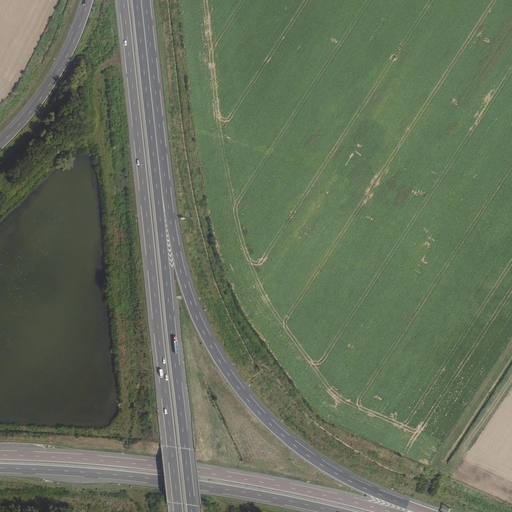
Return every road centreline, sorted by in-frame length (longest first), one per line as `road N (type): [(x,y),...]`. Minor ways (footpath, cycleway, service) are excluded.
road 1 (motorway): [(122,0),(175,511)]
road 2 (motorway): [(422,511),(320,463),(241,392),(192,307),(159,173)]
road 3 (motorway): [(392,511),(214,473),(0,454)]
road 4 (motorway): [(190,511),(159,173)]
road 5 (motorway): [(0,468),(162,480),(335,511)]
road 6 (motorway): [(159,173),(141,0)]
road 7 (motorway): [(87,0),(52,79),(0,143)]
